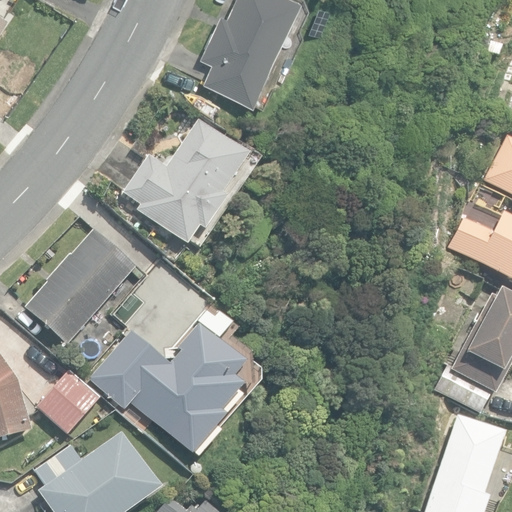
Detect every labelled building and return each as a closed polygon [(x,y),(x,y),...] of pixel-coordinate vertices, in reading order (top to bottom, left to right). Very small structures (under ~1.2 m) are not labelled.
[(201,82),(250,105),(298,2),(294,0),(233,0),(225,18),(220,15),(199,59),(210,64),(201,82)] [(136,212),(186,245),(198,227),(203,231),(225,198),(220,194),(247,153),(198,120),(166,169),(148,157),(123,194),(140,206),(136,212)] [(511,138),(506,136),(483,180),(511,195),(511,138)] [(511,218),(501,213),(490,231),(464,217),(448,245),(511,281),(511,218)] [(26,309),(66,344),(134,267),(94,231),(71,257),(69,256),(47,282),(48,283),(26,309)] [(160,270),(179,286),(187,278),(168,261),(160,270)] [(433,390),(479,414),(491,392),(493,394),(511,359),(511,297),(497,289),(494,294),(490,292),(449,366),(447,365),(433,390)] [(462,311),(441,297),(423,326),(445,339),(462,311)] [(129,399),(188,451),(257,372),(200,323),(166,362),(129,329),(88,376),(123,406),(129,399)] [(425,331),(407,359),(427,373),(446,345),(425,331)] [(0,438),(32,429),(18,381),(0,356),(0,438)] [(35,408),(66,435),(99,398),(68,370),(35,408)] [(112,412),(105,403),(96,409),(103,419),(112,412)] [(52,511),(125,511),(160,487),(121,432),(81,460),(70,445),(34,471),(45,486),(38,491),(52,511)] [(423,511),(482,511),(488,496),(482,494),(497,449),(451,433),(423,511)] [(181,511),(168,500),(157,511),(223,511),(209,500),(203,507),(197,502),(188,511),(189,511),(181,511)]
